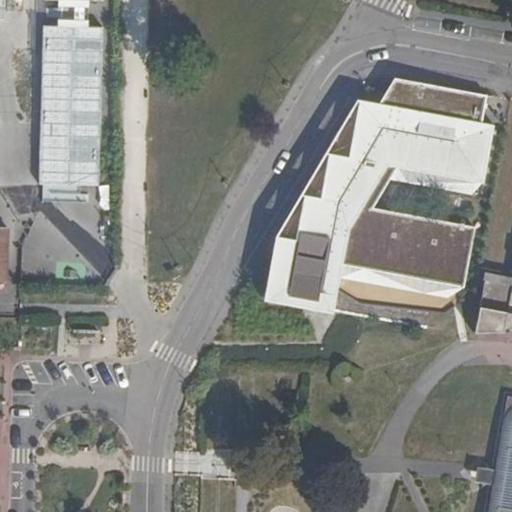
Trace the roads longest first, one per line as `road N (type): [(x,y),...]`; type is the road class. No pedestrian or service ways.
road 1 (residential): [(156,400),(353,52)]
road 2 (track): [(137,0),(138,307)]
road 3 (residential): [(156,400),(34,402),(25,416),(24,511)]
road 4 (residential): [(353,52),(400,45),(511,69)]
